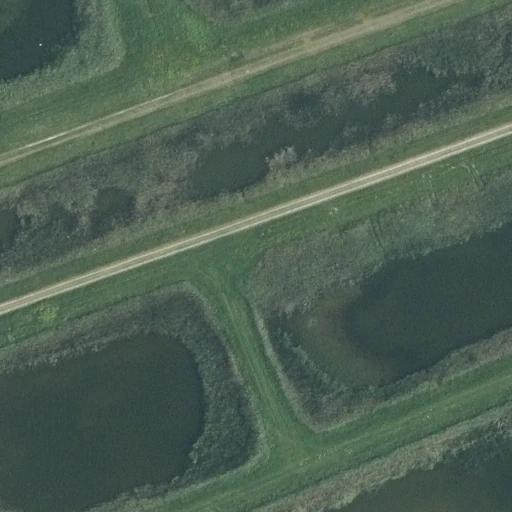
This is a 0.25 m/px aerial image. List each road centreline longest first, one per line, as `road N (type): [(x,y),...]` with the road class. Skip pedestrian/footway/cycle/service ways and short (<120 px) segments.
road 1 (track): [(511,129),(0,310)]
road 2 (track): [(0,164),(457,0)]
